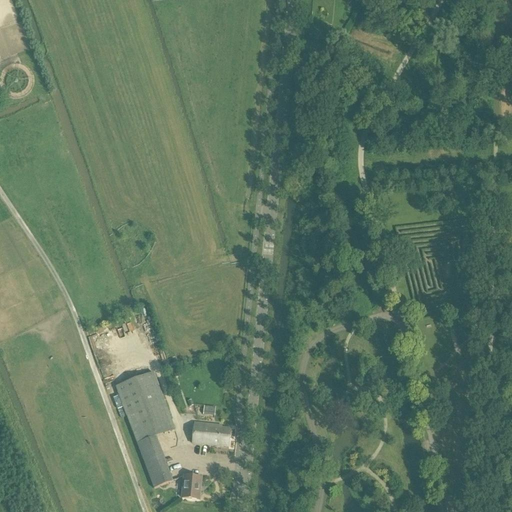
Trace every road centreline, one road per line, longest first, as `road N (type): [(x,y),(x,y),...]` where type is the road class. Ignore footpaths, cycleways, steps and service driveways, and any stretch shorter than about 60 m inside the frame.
road 1 (tertiary): [(241,511),(294,0)]
road 2 (track): [(443,0),(372,106),(360,145),(364,189),(399,312)]
road 3 (track): [(317,511),(324,468),(302,397),(303,367),(313,343),(357,322)]
road 4 (track): [(489,309),(486,511)]
road 5 (track): [(499,0),(494,179)]
road 6 (track): [(494,179),(489,309)]
road 7 (track): [(418,389),(449,511)]
